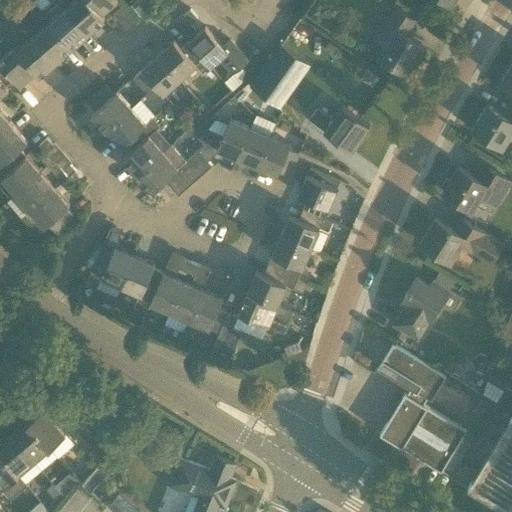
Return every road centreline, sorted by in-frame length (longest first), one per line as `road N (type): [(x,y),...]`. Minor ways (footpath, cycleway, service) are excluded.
road 1 (residential): [(304,434),(426,115),(493,0)]
road 2 (residential): [(101,210),(104,184),(52,120),(52,102),(176,0)]
road 3 (residential): [(152,232),(213,178),(265,199),(236,268)]
road 4 (tertiary): [(192,392),(107,353),(36,303)]
road 5 (tertiary): [(192,392),(292,467)]
road 6 (tertiary): [(304,434),(241,399),(192,392)]
